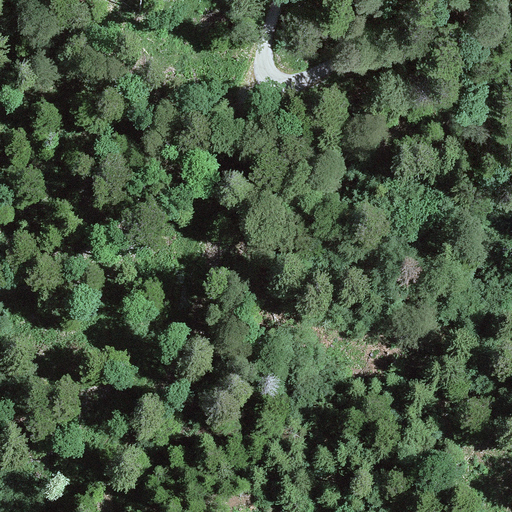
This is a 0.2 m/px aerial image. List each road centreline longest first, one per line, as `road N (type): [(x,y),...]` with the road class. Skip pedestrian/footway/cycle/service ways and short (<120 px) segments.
road 1 (track): [(242,98),(160,312),(51,511)]
road 2 (track): [(274,89),(242,98),(214,119),(105,218),(15,274),(0,273)]
road 3 (track): [(444,0),(427,19),(338,73),(274,89),(264,59),(284,0)]
